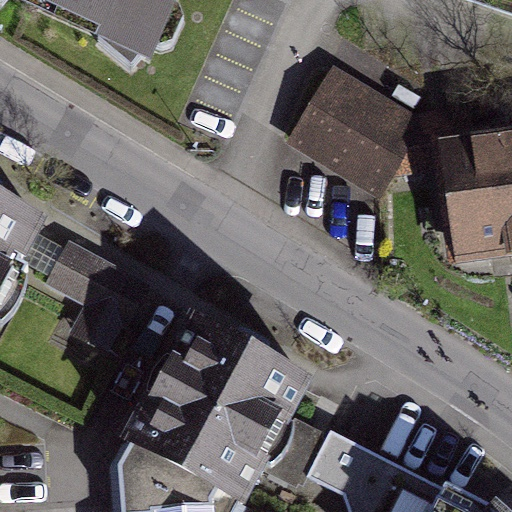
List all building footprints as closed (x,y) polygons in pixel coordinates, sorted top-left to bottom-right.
[(177,0),(0,0),(0,3),(146,69),(177,0)] [(425,127),(332,74),(289,149),(382,202),(425,127)] [(511,135),(468,141),(464,112),(431,118),(399,176),(444,172),(455,256),(511,249),(511,135)] [(0,375),(79,230),(0,187),(0,375)] [(222,323),(150,460),(249,511),(263,511),(333,381),(222,323)] [(364,511),(466,511),(471,506),(345,444),(323,487),(362,505),(364,511)] [(471,506),(466,511),(511,511),(511,496),(492,481),(471,506)]
